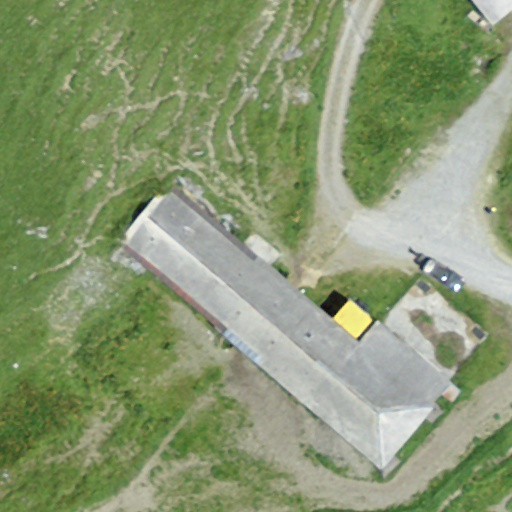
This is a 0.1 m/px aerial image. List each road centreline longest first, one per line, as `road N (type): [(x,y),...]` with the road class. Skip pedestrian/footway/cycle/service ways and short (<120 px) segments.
road 1 (track): [(146,511),(190,500),(412,486),(511,376)]
road 2 (track): [(511,281),(377,234),(338,203),(328,145),(332,107),(366,0)]
road 3 (track): [(511,75),(425,250)]
